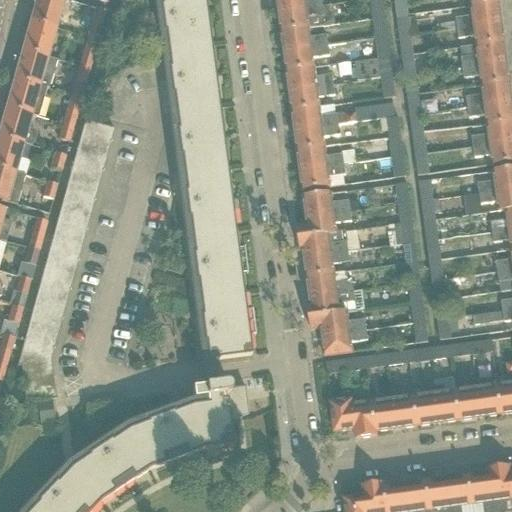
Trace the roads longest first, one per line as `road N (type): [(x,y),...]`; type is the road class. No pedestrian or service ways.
road 1 (residential): [(313,476),(246,0)]
road 2 (residential): [(313,476),(511,448)]
